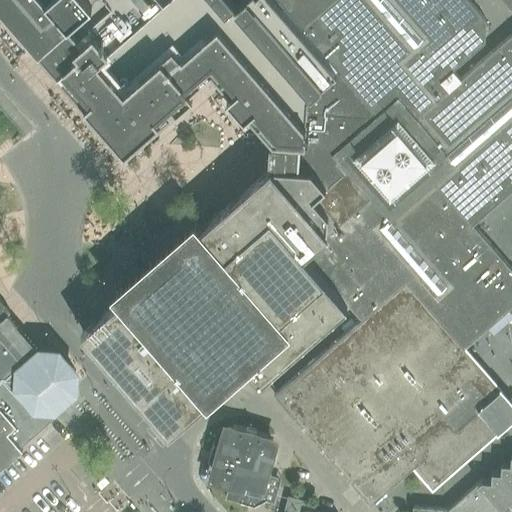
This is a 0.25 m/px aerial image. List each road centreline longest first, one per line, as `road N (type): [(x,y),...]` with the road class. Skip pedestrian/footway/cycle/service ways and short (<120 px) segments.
road 1 (residential): [(0,75),(64,152),(52,286),(71,338),(154,438)]
road 2 (residential): [(355,511),(248,391),(164,464)]
